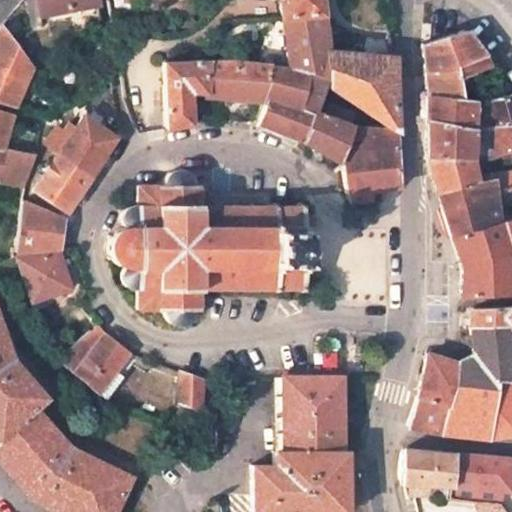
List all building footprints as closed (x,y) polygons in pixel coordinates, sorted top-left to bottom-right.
[(35,20),(34,10),(33,0),(23,0),(26,21),(35,20)] [(33,0),(34,10),(95,3),(94,0),(33,0)] [(276,0),(279,22),(321,20),(318,0),(276,0)] [(391,56),(388,56),(325,51),(321,20),(279,22),(284,51),(286,68),(323,80),(329,81),(327,86),(392,129),(394,129),(391,56)] [(0,99),(12,102),(28,65),(0,24),(0,99)] [(425,94),(459,98),(455,76),(453,67),(482,55),(463,28),(420,43),(424,76),(425,94)] [(286,68),(284,51),(269,50),(269,63),(270,66),(286,68)] [(455,76),(489,63),(483,56),(482,55),(453,67),(455,76)] [(203,91),(266,97),(257,123),(299,141),(311,111),(323,80),(286,68),(270,66),(269,63),(226,60),(205,61),(203,91)] [(186,93),(187,91),(203,91),(205,61),(162,63),(165,128),(188,123),(186,93)] [(459,98),(425,94),(424,107),(424,120),(481,131),(511,120),(511,90),(509,92),(485,101),(459,98)] [(346,125),(350,112),(326,104),(321,115),(346,125)] [(0,108),(0,145),(9,111),(0,108)] [(321,115),(311,111),(299,141),(335,159),(338,153),(349,126),(346,125),(321,115)] [(113,137),(81,116),(66,139),(55,155),(87,176),(113,137)] [(425,156),(469,157),(489,158),(511,150),(511,120),(481,131),(424,120),(425,139),(425,156)] [(55,155),(66,139),(55,131),(58,125),(54,122),(49,130),(50,131),(41,144),(55,155)] [(338,153),(394,147),(394,129),(392,129),(349,126),(338,153)] [(0,177),(22,182),(30,152),(4,147),(3,152),(0,151),(0,177)] [(396,185),(394,147),(338,153),(335,159),(337,161),(344,194),(361,191),(380,188),(379,181),(391,179),(393,186),(396,185)] [(87,176),(55,155),(31,193),(63,213),(63,212),(87,176)] [(473,177),(469,157),(425,156),(432,182),(436,193),(474,183),(473,177)] [(159,183),(134,184),(134,203),(125,205),(121,208),(119,210),(117,213),(116,217),(117,222),(119,225),(112,228),(109,232),(106,238),(104,244),(105,253),(107,257),(112,263),(119,268),(120,268),(118,270),(116,275),(117,280),(121,284),(124,285),(134,288),(134,309),(158,310),(159,315),(161,318),(161,319),(164,322),(167,324),(171,326),(178,326),(183,323),(187,319),(189,314),(190,310),(196,310),(196,290),(302,289),(301,205),(197,204),(196,183),(192,183),(192,181),(190,178),(186,173),(183,170),(177,168),(171,168),(169,169),(164,172),(160,178),(159,183)] [(511,172),(473,177),(474,183),(488,179),(490,188),(493,189),(497,191),(500,191),(504,191),(508,191),(511,191),(511,172)] [(0,177),(0,182),(21,187),(22,182),(0,177)] [(379,181),(380,188),(393,186),(391,179),(379,181)] [(474,183),(436,193),(439,205),(450,237),(495,222),(490,188),(488,179),(474,183)] [(346,202),(362,199),(361,191),(344,194),(346,202)] [(61,218),(19,201),(13,251),(57,246),(61,218)] [(495,222),(450,237),(455,252),(459,266),(459,278),(458,292),(459,294),(460,295),(462,296),(511,291),(511,217),(501,220),(495,222)] [(59,289),(66,286),(55,250),(14,256),(14,258),(29,299),(59,289)] [(33,309),(62,299),(59,289),(29,299),(33,309)] [(511,305),(468,308),(468,328),(511,324),(511,305)] [(101,332),(95,324),(54,356),(72,375),(92,393),(125,351),(109,338),(101,332)] [(511,380),(509,365),(509,359),(511,359),(511,324),(468,328),(470,354),(455,363),(452,361),(443,406),(438,432),(485,438),(511,433),(511,380)] [(0,436),(0,437),(0,457),(34,494),(69,511),(110,511),(127,476),(82,453),(80,458),(63,450),(50,436),(54,432),(31,407),(42,397),(20,371),(15,374),(3,361),(0,352),(0,342),(2,342),(0,335),(0,436)] [(416,398),(443,406),(452,361),(425,353),(416,398)] [(280,376),(338,374),(338,367),(282,367),(280,369),(280,376)] [(177,407),(200,416),(203,378),(178,369),(177,407)] [(249,511),(341,511),(341,464),(338,464),(338,374),(280,376),(281,452),(287,453),(287,465),(273,465),(250,465),(249,511)] [(416,398),(408,425),(438,432),(443,406),(416,398)] [(450,453),(400,448),(399,485),(400,485),(426,481),(428,485),(432,486),(435,485),(447,487),(450,453)] [(273,452),(273,465),(287,465),(287,453),(281,452),(273,452)] [(485,489),(505,491),(509,458),(450,452),(450,453),(447,487),(485,489)] [(484,502),(485,489),(447,487),(435,485),(440,495),(440,499),(484,502)]
